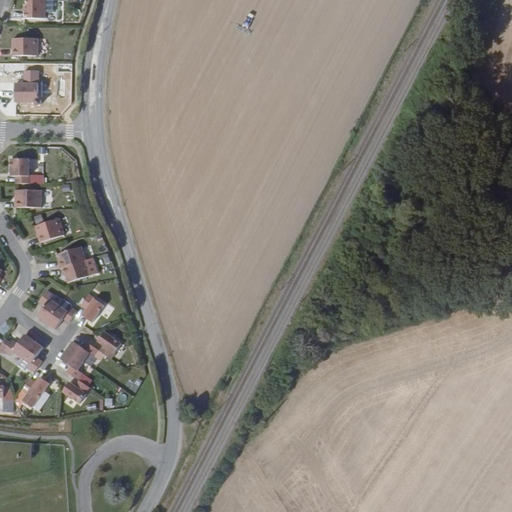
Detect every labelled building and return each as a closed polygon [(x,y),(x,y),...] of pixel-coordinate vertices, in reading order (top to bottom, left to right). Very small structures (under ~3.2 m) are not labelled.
[(45,19),(45,0),(27,0),(28,6),(24,6),(24,19),(45,19)] [(37,57),(37,40),(13,40),(13,57),(37,57)] [(38,99),(38,71),(24,71),(24,83),(16,83),(16,103),(34,103),(35,105),(36,106),(38,107),(39,107),(41,106),(42,104),(42,103),(42,101),(41,100),(40,99),(38,99)] [(422,123),(426,116),(412,109),(402,129),(415,135),(417,132),(420,134),(426,125),(422,123)] [(411,141),(413,137),(402,132),(400,137),(411,141)] [(428,142),(435,134),(432,132),(425,139),(428,142)] [(29,186),(29,162),(12,162),(12,178),(15,179),(15,187),(29,186)] [(41,208),(41,192),(17,192),(16,208),(41,208)] [(39,244),(62,238),(58,221),(34,227),(39,244)] [(63,269),(65,269),(87,261),(88,261),(83,248),(73,251),(67,253),(59,255),(63,269)] [(69,283),(92,276),(87,261),(65,269),(69,283)] [(47,306),(40,316),(45,319),(50,323),(61,306),(53,301),(56,296),(50,292),(42,302),(47,306)] [(94,322),(106,305),(91,295),(83,306),(88,310),(85,315),(88,317),(94,322)] [(72,308),(69,311),(61,306),(50,323),(54,326),(59,329),(65,319),(71,323),(75,318),(79,312),(72,308)] [(109,358),(119,343),(104,333),(97,342),(102,346),(99,351),(109,358)] [(11,357),(13,354),(22,360),(34,342),(29,339),(25,336),(18,346),(12,343),(11,344),(5,353),(11,357)] [(0,349),(5,353),(11,344),(7,342),(6,341),(0,349)] [(35,359),(43,348),(39,346),(34,342),(22,360),(29,365),(27,369),(34,374),(39,367),(41,364),(35,359)] [(83,349),(72,342),(69,347),(66,351),(84,362),(89,354),(93,357),(97,350),(87,343),(83,349)] [(82,373),(78,370),(84,362),(66,351),(64,355),(61,359),(71,366),(67,371),(78,379),(82,373)] [(37,401),(49,385),(43,381),(39,378),(35,384),(30,380),(23,391),(37,401)] [(80,402),(90,387),(79,380),(75,385),(70,382),(64,391),(80,402)]
